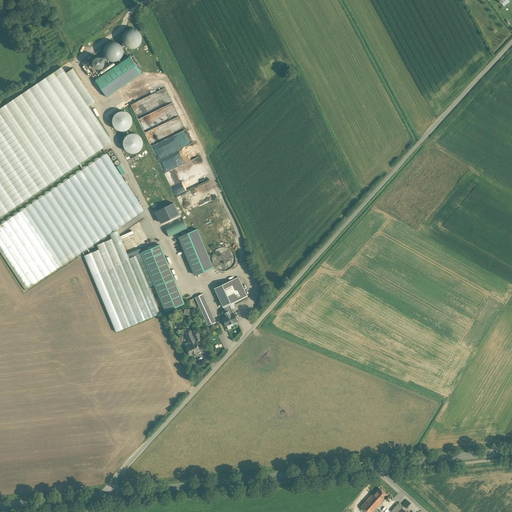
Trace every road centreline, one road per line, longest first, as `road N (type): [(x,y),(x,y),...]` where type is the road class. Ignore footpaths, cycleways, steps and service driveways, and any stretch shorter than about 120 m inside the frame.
road 1 (unclassified): [(100,496),(511,42)]
road 2 (secondary): [(379,466),(100,496)]
road 3 (secondary): [(511,451),(379,466)]
